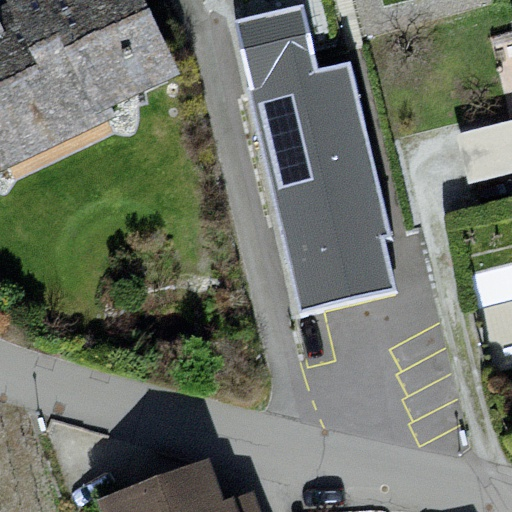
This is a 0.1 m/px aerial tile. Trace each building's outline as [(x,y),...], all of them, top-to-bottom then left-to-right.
[(166,78),(130,0),(0,0),(0,172),(88,133),(80,116),(166,78)] [(511,9),(501,13),(511,56),(511,9)] [(341,58),(232,84),(276,270),(385,244),(341,58)] [(480,290),(511,286),(511,252),(475,258),(480,290)] [(195,463),(90,502),(93,511),(246,511),(240,493),(210,504),(195,463)]
